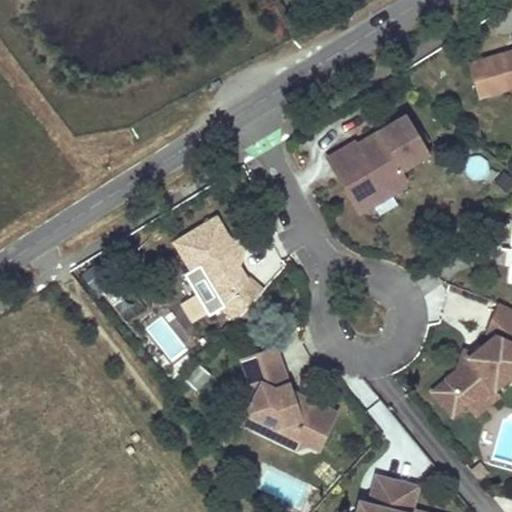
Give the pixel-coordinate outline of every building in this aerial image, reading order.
[(511,44),(466,57),(477,94),(511,82),(511,44)] [(357,142),(329,157),(346,187),(360,180),(375,206),(409,186),(406,180),(401,172),(431,155),(409,115),(374,135),(376,139),(361,148),(357,142)] [(375,206),(360,180),(346,187),(345,188),(359,214),(375,206)] [(221,212),(174,235),(210,310),(220,303),(236,317),(264,286),(248,275),(240,257),(247,248),(245,238),(234,238),(221,212)] [(487,330),(435,383),(455,410),(470,397),(482,411),(511,384),(511,302),(501,298),(487,330)] [(274,342),(240,354),(254,383),(240,415),(316,448),(337,404),(287,381),(274,342)] [(194,393),(211,379),(200,366),(184,380),(194,393)] [(487,475),(479,465),(472,471),(479,481),(487,475)] [(452,511),(411,502),(417,477),(374,467),(366,499),(350,495),(346,511),(452,511)]
